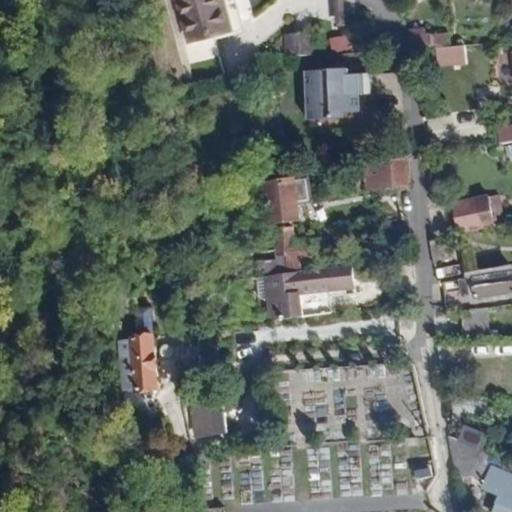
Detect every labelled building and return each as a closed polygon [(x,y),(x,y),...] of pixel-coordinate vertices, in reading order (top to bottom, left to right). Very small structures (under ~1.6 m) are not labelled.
[(170,0),(182,44),(231,31),(222,0),(170,0)] [(224,0),(235,32),(242,30),(232,0),(224,0)] [(425,28),(402,30),(407,41),(426,40),(425,28)] [(353,32),(329,39),(333,55),(358,48),(353,32)] [(449,34),(429,34),(430,49),(449,49),(449,34)] [(369,95),(368,73),(347,74),(347,69),(304,71),(306,120),(346,118),(346,114),(359,113),(358,96),(369,95)] [(511,125),(497,128),(498,141),(511,138),(511,125)] [(409,158),(364,161),(365,187),(410,185),(409,158)] [(294,178),(264,181),(267,222),(299,220),(297,200),(308,200),(306,180),(294,180),(294,178)] [(453,202),(458,231),(494,224),(488,195),(453,202)] [(300,269),(300,262),(313,260),(312,246),(294,248),(292,226),(275,228),(277,249),(253,252),(254,262),(275,260),(287,259),(288,270),(300,269)] [(351,268),(266,277),(268,297),(271,321),(302,318),(330,315),(327,293),(353,291),(351,268)] [(475,281),(463,283),(465,293),(477,291),(478,297),(511,292),(511,271),(475,277),(475,281)] [(462,311),(463,336),(489,336),(488,310),(462,311)] [(153,334),(130,336),(130,340),(133,390),(152,390),(157,389),(153,334)] [(130,340),(118,340),(121,391),(133,390),(130,340)] [(152,390),(133,390),(135,409),(153,408),(152,390)] [(221,405),(190,409),(194,441),(224,438),(221,405)] [(462,426),(457,440),(479,448),(484,434),(462,426)] [(487,481),(483,488),(501,496),(493,511),(511,511),(511,466),(483,453),(473,474),(487,481)] [(414,467),(416,479),(431,477),(430,465),(414,467)]
